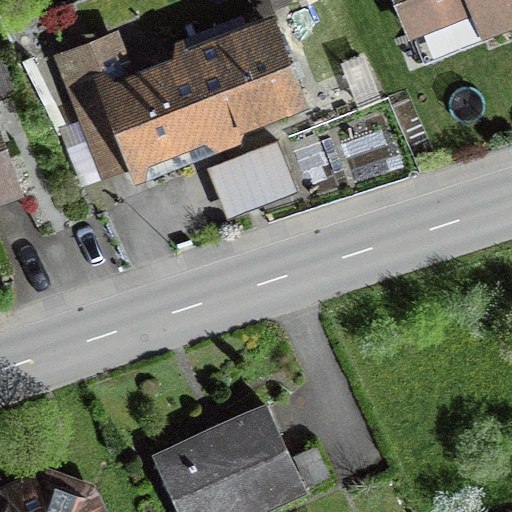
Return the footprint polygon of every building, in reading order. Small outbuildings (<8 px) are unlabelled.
[(478,8),(487,31),(511,20),(511,0),(401,0),(415,33),(478,8)] [(95,46),(65,58),(102,152),(129,141),(139,164),(208,137),(230,128),(301,100),(269,20),(109,82),(95,46)] [(330,105),(373,87),(363,63),(320,82),(330,105)] [(0,187),(18,181),(0,128),(0,187)] [(228,215),(299,187),(278,135),(207,162),(228,215)] [(295,451),(268,394),(151,448),(181,511),(249,511),(331,472),(316,441),(295,451)] [(0,511),(112,511),(97,477),(46,460),(0,480),(0,511)]
